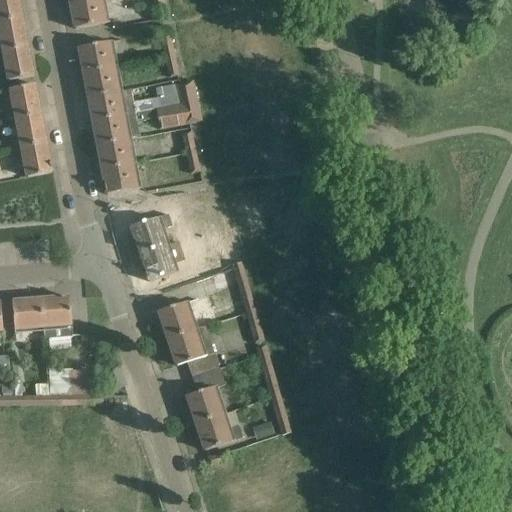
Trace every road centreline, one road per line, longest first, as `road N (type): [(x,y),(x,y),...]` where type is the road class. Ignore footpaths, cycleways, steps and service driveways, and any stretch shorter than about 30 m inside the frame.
road 1 (residential): [(446,511),(365,182),(362,129),(332,0)]
road 2 (residential): [(101,267),(44,0)]
road 3 (residential): [(183,511),(101,267)]
